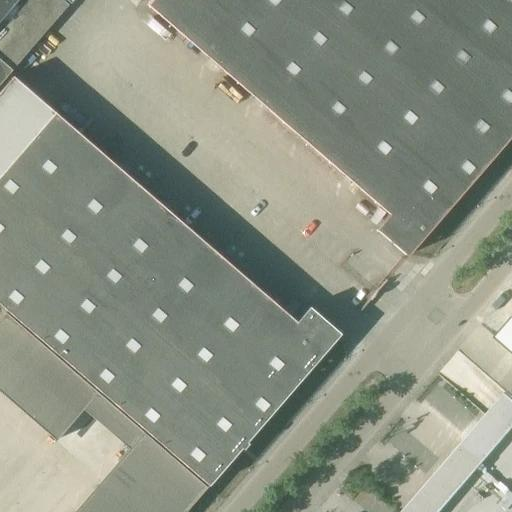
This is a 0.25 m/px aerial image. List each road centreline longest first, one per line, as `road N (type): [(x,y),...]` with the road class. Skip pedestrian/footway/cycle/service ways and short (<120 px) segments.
road 1 (unknown): [(402,313),(74,29)]
road 2 (unclassified): [(402,313),(229,511)]
road 3 (unclassified): [(295,511),(442,340)]
road 4 (unclassified): [(511,187),(402,313)]
